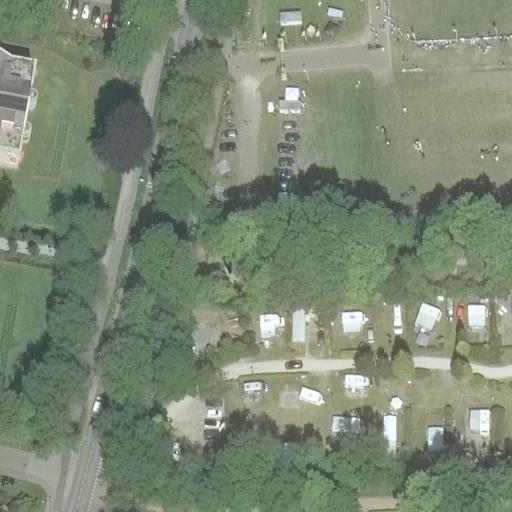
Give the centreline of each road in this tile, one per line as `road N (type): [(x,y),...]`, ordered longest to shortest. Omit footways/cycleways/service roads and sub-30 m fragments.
road 1 (tertiary): [(81,477),(137,272),(189,31)]
road 2 (track): [(81,477),(121,502),(162,510),(511,500)]
